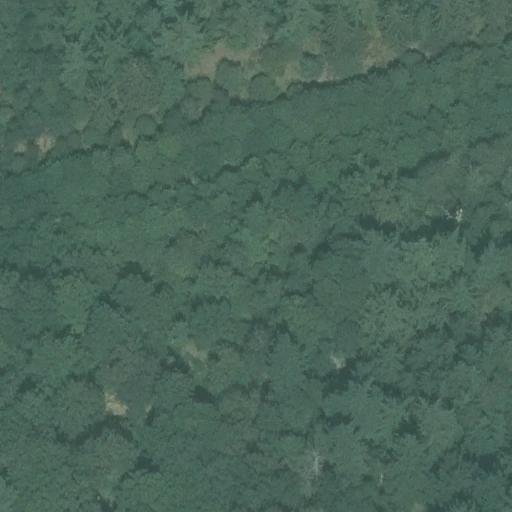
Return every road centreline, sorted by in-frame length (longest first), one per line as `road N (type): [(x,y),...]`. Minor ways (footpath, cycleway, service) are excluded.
road 1 (unclassified): [(511,97),(0,241)]
road 2 (track): [(0,354),(62,511)]
